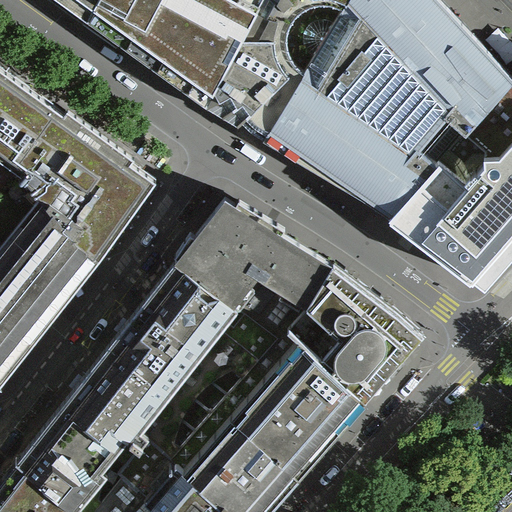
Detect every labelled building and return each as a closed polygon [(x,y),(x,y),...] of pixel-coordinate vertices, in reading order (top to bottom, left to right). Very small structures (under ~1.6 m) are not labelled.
[(94,0),(57,0),(84,19),(94,0)] [(94,0),(84,19),(115,42),(190,95),(204,105),(260,0),(94,0)] [(260,0),(204,105),(205,106),(222,116),(236,124),(240,120),(251,131),(261,137),(260,138),(261,139),(311,56),(345,0),(260,0)] [(447,150),(451,145),(484,108),(511,78),(476,41),(437,0),(345,0),(311,56),(261,139),(301,162),(304,164),(360,197),(389,216),(422,179),(441,157),(447,150)] [(0,378),(6,371),(97,259),(154,180),(129,162),(132,157),(123,151),(65,109),(61,114),(52,107),(0,69),(0,378)] [(484,108),(451,145),(455,149),(460,145),(467,151),(472,151),(484,139),(497,152),(511,135),(511,77),(511,78),(484,108)] [(511,135),(497,152),(496,153),(484,154),(470,154),(462,164),(447,150),(441,157),(422,179),(389,216),(389,217),(408,232),(417,238),(467,277),(480,287),(485,291),(511,260),(511,135)] [(175,258),(172,260),(276,339),(285,329),(331,264),(272,228),(275,223),(265,217),(236,199),(233,204),(223,198),(192,236),(188,233),(172,256),(175,258)] [(230,371),(240,379),(276,339),(172,260),(120,327),(76,381),(25,445),(14,459),(73,511),(93,511),(100,504),(96,501),(104,477),(115,460),(123,466),(144,439),(168,460),(179,448),(172,443),(178,423),(189,405),(207,385),(230,371)] [(362,398),(362,397),(363,398),(379,381),(420,334),(356,284),(331,264),(285,329),(362,398)] [(240,379),(218,405),(297,475),(318,452),(362,400),(363,399),(362,398),(285,329),(276,339),(240,379)] [(263,511),(297,475),(218,405),(179,448),(168,460),(226,511),(263,511)] [(123,466),(116,474),(121,478),(159,511),(226,511),(168,460),(144,439),(123,466)] [(73,511),(14,459),(0,477),(0,511),(73,511)] [(159,511),(121,478),(100,504),(93,511),(159,511)]
